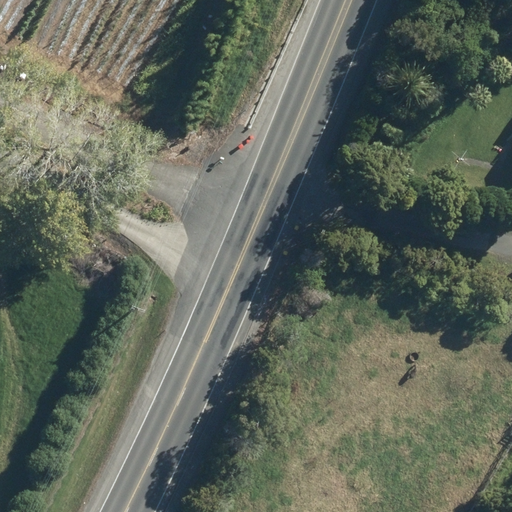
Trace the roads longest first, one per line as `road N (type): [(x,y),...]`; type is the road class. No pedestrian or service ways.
road 1 (primary): [(348,0),(287,154),(123,511)]
road 2 (unknown): [(0,77),(271,190),(431,228),(511,236)]
road 3 (unknown): [(242,255),(0,138)]
